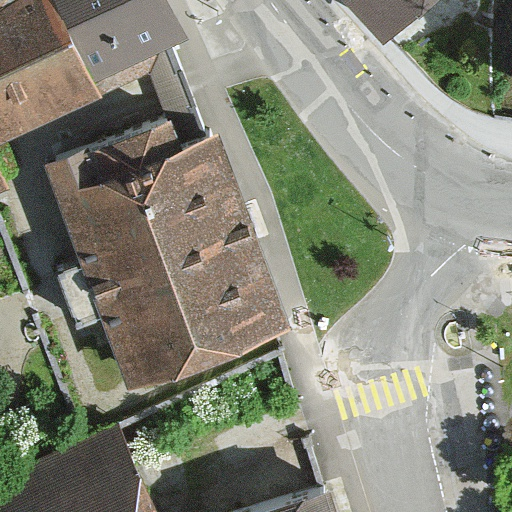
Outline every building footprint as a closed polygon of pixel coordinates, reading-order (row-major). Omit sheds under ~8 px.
[(167,0),(0,0),(0,126),(185,39),(167,0)] [(349,0),(387,41),(430,0),(349,0)] [(198,104),(43,165),(130,388),(285,327),(198,104)] [(148,511),(113,434),(0,485),(0,511),(148,511)] [(331,511),(323,486),(240,511),(331,511)]
